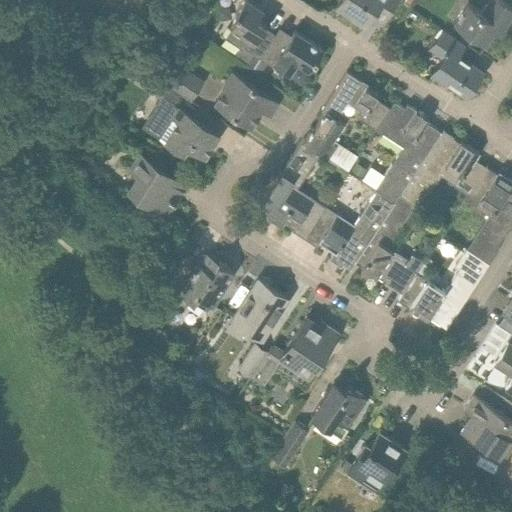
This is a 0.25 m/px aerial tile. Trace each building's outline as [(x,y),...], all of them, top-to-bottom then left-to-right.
[(263,53),(275,35),(264,28),(266,26),(257,20),(263,11),(246,0),(244,0),(235,15),(237,16),(230,28),(247,39),(242,47),(260,59),(263,53)] [(340,0),(335,8),(365,27),(373,14),(384,21),(397,0),(340,0)] [(467,3),(454,23),(486,45),(493,35),(499,38),(511,18),(511,9),(498,0),(489,0),(481,12),(467,3)] [(428,50),(441,59),(432,72),(467,95),(483,72),(457,55),(464,45),(442,30),(428,50)] [(275,35),(263,53),(276,62),(281,53),(309,71),(323,49),(294,31),(286,43),(275,35)] [(170,87),(192,100),(204,81),(183,67),(170,87)] [(225,87),(214,102),(251,127),(262,110),(270,115),(279,103),(231,71),(222,85),(225,87)] [(376,130),(376,129),(391,108),(376,98),(378,95),(366,87),(365,89),(359,85),(362,81),(347,72),(322,111),(325,113),(305,142),(302,140),(301,141),(320,153),(328,159),(336,147),(332,144),(345,125),(337,120),(348,104),(364,114),(361,120),(376,130)] [(173,106),(180,94),(155,78),(148,89),(173,106)] [(375,189),(376,190),(394,203),(441,132),(427,123),(429,119),(407,104),(405,108),(395,102),(391,108),(376,129),(403,147),(375,189)] [(177,121),(163,141),(183,154),(189,146),(205,157),(219,135),(178,107),(171,117),(177,121)] [(441,175),(468,193),(486,166),(475,159),(480,153),(461,140),(460,142),(442,131),(441,132),(394,203),(395,203),(410,213),(415,206),(419,208),(441,175)] [(305,239),(325,206),(297,188),(320,153),(301,141),(260,203),(268,209),(266,213),(281,223),(282,221),(293,228),(292,230),(305,239)] [(136,176),(127,189),(163,212),(171,200),(175,202),(186,184),(138,153),(127,171),(136,176)] [(467,249),(489,263),(498,250),(495,248),(509,227),(511,229),(511,228),(511,181),(498,172),(497,174),(486,166),(468,193),(464,199),(489,216),(467,249)] [(351,269),(355,263),(395,203),(394,203),(376,190),(354,225),(325,206),(305,239),(316,246),(319,242),(334,252),(329,259),(341,267),(343,264),(351,269)] [(402,293),(416,273),(424,262),(414,255),(410,260),(388,245),(410,213),(395,203),(355,263),(361,266),(361,267),(361,271),(365,274),(369,273),(370,272),(402,293)] [(489,263),(467,249),(466,249),(455,266),(459,269),(445,291),(416,273),(402,293),(401,294),(412,302),(409,307),(428,320),(429,317),(446,328),(489,263)] [(197,296),(213,306),(235,272),(205,252),(178,292),(193,302),(197,296)] [(231,321),(261,341),(288,299),(258,280),(231,321)] [(148,316),(161,324),(176,300),(164,292),(148,316)] [(280,361),(308,380),(338,334),(319,322),(315,329),(303,321),(280,355),(270,348),(267,354),(252,375),(265,384),(280,361)] [(511,378),(505,389),(511,393),(511,347),(507,344),(494,365),(511,376),(511,378)] [(267,354),(254,345),(238,369),(251,377),(252,375),(267,354)] [(337,421),(347,428),(367,399),(347,386),(345,389),(334,382),(311,417),(331,431),(337,421)] [(461,430),(506,459),(511,449),(511,438),(511,436),(511,420),(474,395),(465,409),(472,414),(461,430)] [(272,456),(286,465),(309,430),(295,421),(272,456)] [(347,473),(377,492),(406,448),(380,432),(370,447),(365,444),(347,473)]
